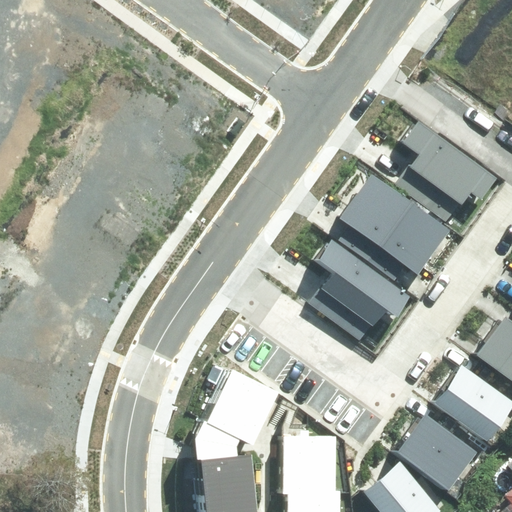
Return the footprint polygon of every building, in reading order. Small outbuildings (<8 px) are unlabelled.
[(228,0),(259,18),(268,3),(274,7),(278,0),(228,0)] [(511,74),(505,84),(511,89),(511,3),(503,17),(511,23),(511,74)] [(295,50),(264,24),(248,43),(278,69),(295,50)] [(171,33),(130,134),(179,154),(220,53),(171,33)] [(262,95),(273,77),(235,54),(224,72),(262,95)] [(506,96),(474,73),(463,90),(495,112),(506,96)] [(391,192),(456,237),(489,191),(410,136),(392,162),(406,171),(391,192)] [(187,184),(153,155),(137,174),(171,203),(187,184)] [(101,186),(54,178),(34,287),(79,295),(82,279),(90,280),(104,206),(97,205),(101,186)] [(164,211),(131,188),(120,203),(153,227),(164,211)] [(372,263),(405,220),(368,193),(335,236),(372,263)] [(441,247),(405,220),(372,263),(409,290),(441,247)] [(293,295),(378,351),(408,307),(322,251),(293,295)] [(104,316),(66,306),(55,348),(93,358),(104,316)] [(511,333),(498,323),(470,361),(511,392),(511,333)] [(0,339),(0,416),(45,373),(6,333),(0,339)] [(247,511),(241,451),(243,438),(268,387),(222,365),(195,416),(187,434),(189,454),(195,511),(247,511)] [(499,410),(447,377),(423,414),(474,447),(499,410)] [(467,459),(414,426),(390,463),(443,497),(467,459)] [(281,488),(280,511),(331,511),(332,487),(329,487),(329,431),(277,431),(277,488),(281,488)] [(37,449),(0,448),(0,469),(37,471),(37,449)] [(424,511),(383,471),(353,500),(364,511),(424,511)] [(497,511),(511,511),(511,502),(510,501),(497,511)]
